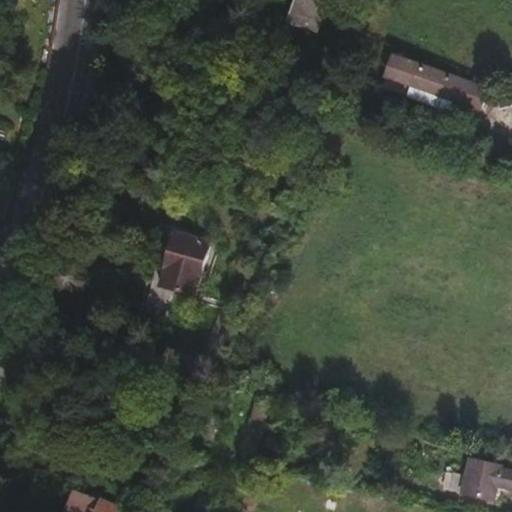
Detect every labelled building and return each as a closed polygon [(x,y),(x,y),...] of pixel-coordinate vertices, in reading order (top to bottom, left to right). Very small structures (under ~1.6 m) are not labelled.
[(311,27),(320,0),(298,0),(291,20),(311,27)] [(397,95),(409,60),(396,56),(383,90),(397,95)] [(471,104),(477,85),(409,60),(397,95),(431,107),(435,92),(471,104)] [(154,127),(164,100),(151,95),(141,123),(154,127)] [(420,144),(424,133),(406,127),(402,138),(420,144)] [(186,305),(202,254),(169,243),(152,292),(186,305)] [(0,453),(15,458),(20,444),(0,438),(0,453)] [(460,490),(489,497),(492,483),(496,466),(496,463),(467,457),(460,490)] [(511,470),(496,466),(492,483),(511,487),(511,470)] [(116,511),(120,506),(97,496),(89,511),(116,511)]
